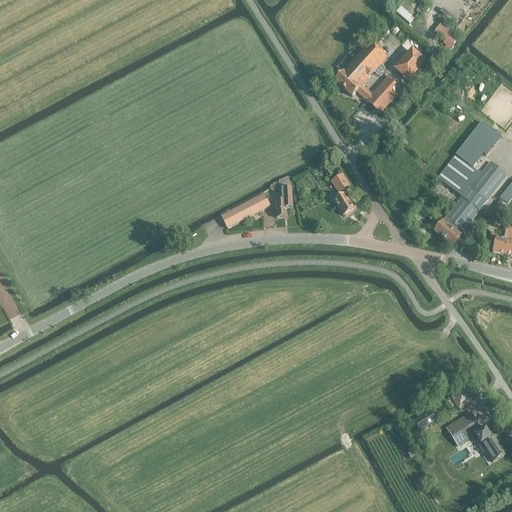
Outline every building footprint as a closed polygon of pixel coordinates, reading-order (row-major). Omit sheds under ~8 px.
[(423,19),(428,12),(421,6),(416,13),(423,19)] [(441,25),(434,34),(445,42),(443,44),(446,47),(444,50),(449,54),(455,46),(454,45),(459,39),(453,34),(454,33),(448,28),(447,29),(441,25)] [(370,43),(335,82),(352,98),(356,93),(381,116),(403,91),(388,78),(373,95),(364,88),(366,86),(365,85),(370,78),(369,77),(373,73),(374,74),(375,73),(379,76),(385,68),(382,66),(387,59),(370,43)] [(409,84),(428,63),(414,50),(394,71),(409,84)] [(444,223),(435,233),(453,248),(462,237),(458,234),(461,230),(465,232),(506,177),(490,164),(480,176),(472,171),(483,157),(486,159),(501,140),(481,125),(437,180),(462,200),(447,219),(444,223)] [(344,217),(352,212),(355,210),(346,196),(347,194),(345,190),(351,186),(344,175),(332,182),(339,194),(338,195),(340,199),(335,202),(344,217)] [(277,219),(286,219),(288,219),(287,210),(293,209),(292,190),(288,179),(280,183),(281,203),(276,203),(277,219)] [(511,200),(511,186),(501,202),(508,207),(511,200)] [(228,230),(261,212),(271,207),(265,196),(222,218),(228,230)] [(492,234),(507,208),(508,207),(500,202),(484,229),(492,234)] [(497,239),(494,255),(506,257),(511,233),(511,228),(507,228),(504,240),(497,239)] [(460,411),(472,403),(464,391),(452,399),(460,411)] [(421,433),(437,423),(431,413),(414,423),(421,433)] [(458,448),(484,431),(473,414),(447,430),(458,448)] [(505,456),(494,438),(480,447),(483,452),(486,451),(494,463),(505,456)]
